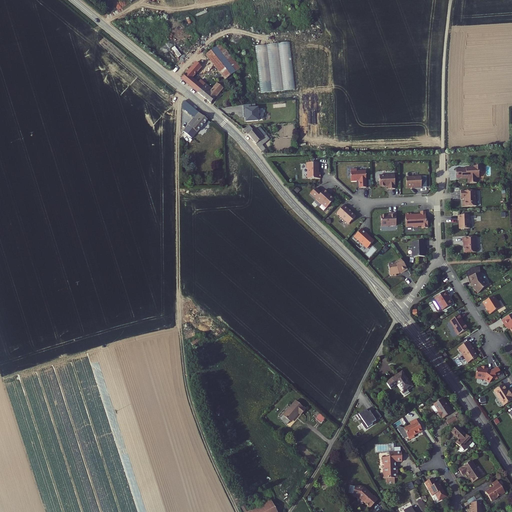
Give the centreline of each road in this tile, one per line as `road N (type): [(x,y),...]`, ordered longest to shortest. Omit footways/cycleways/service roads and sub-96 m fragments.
road 1 (tertiary): [(73,0),(231,131),(397,313)]
road 2 (track): [(237,511),(184,391),(176,322),(178,86)]
road 3 (track): [(288,511),(397,313)]
road 4 (tertiary): [(397,313),(511,473)]
road 5 (unclassified): [(442,154),(450,0)]
